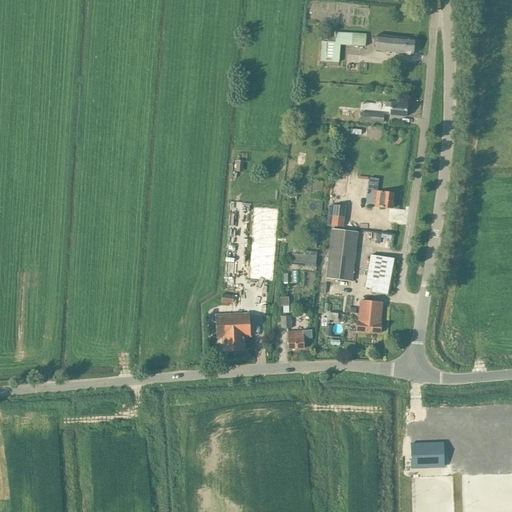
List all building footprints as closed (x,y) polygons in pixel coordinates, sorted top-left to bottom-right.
[(352,34),(336,33),(326,33),(326,42),(320,42),(319,61),(337,63),(339,45),(365,47),(366,35),(352,34)] [(414,39),(376,36),(375,51),(413,54),(414,39)] [(407,103),(385,101),(385,106),(390,107),(390,115),(405,117),(407,103)] [(354,111),(331,108),(330,115),(331,115),(330,116),(353,119),(354,111)] [(368,130),(368,139),(380,139),(380,130),(368,130)] [(332,171),(336,183),(349,179),(346,168),(350,167),(347,159),(335,163),(337,169),(332,171)] [(254,163),(237,161),(235,181),(252,183),(254,163)] [(356,177),(355,183),(367,186),(368,180),(356,177)] [(232,187),(231,195),(229,211),(227,228),(228,228),(227,237),(226,249),(226,250),(225,259),(225,269),(223,284),(221,284),(220,294),(222,294),(221,302),(233,304),(234,296),(232,285),(235,250),(236,250),(237,238),(237,229),(238,229),(239,212),(242,189),(240,188),(232,187)] [(263,203),(251,202),(248,224),(261,226),(259,242),(274,244),(280,192),(264,191),(263,203)] [(394,193),(376,191),(375,207),(392,209),(394,193)] [(332,202),(330,222),(342,223),(344,204),(332,202)] [(357,232),(331,229),(325,279),(351,282),(357,232)] [(291,254),(290,264),(314,266),(315,256),(291,254)] [(395,259),(370,255),(365,288),(371,289),(370,292),(389,295),(395,259)] [(278,306),(283,305),(283,313),(288,312),(288,297),(278,297),(278,306)] [(382,302),(360,300),(358,321),(357,321),(356,332),(380,334),(381,323),(380,323),(382,302)] [(336,321),(337,313),(327,312),(326,320),(336,321)] [(249,315),(214,317),(216,337),(223,337),(224,353),(244,352),(243,336),(250,336),(249,315)] [(290,317),(280,317),(281,329),(291,328),(290,317)] [(303,331),(287,332),(288,349),(304,348),(303,331)] [(411,444),(411,468),(444,467),(443,443),(411,444)]
